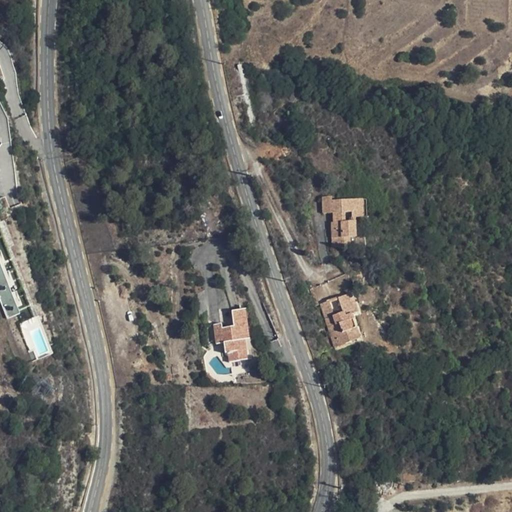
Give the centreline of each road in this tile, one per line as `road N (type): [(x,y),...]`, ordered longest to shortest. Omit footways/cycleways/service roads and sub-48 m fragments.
road 1 (tertiary): [(200,0),(228,132),(323,418),(330,467),(322,511)]
road 2 (tertiary): [(91,511),(103,457),(104,388),(51,152),(48,0)]
road 3 (unknown): [(304,359),(281,343),(230,250),(215,245),(209,252),(214,310)]
